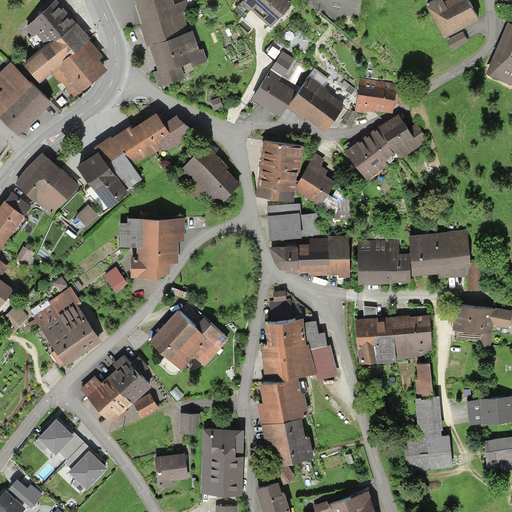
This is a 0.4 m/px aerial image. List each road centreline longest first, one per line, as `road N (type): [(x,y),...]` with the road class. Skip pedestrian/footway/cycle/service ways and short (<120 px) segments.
road 1 (residential): [(229,137),(248,125),(339,134),(398,109),(481,53),(491,30),(488,0)]
road 2 (residential): [(250,220),(196,239),(141,317),(57,388)]
road 3 (residential): [(268,274),(240,400),(249,511)]
road 4 (unclassified): [(390,511),(322,295)]
road 5 (residential): [(322,295),(511,302)]
road 6 (residential): [(57,388),(156,511)]
road 7 (residential): [(114,75),(229,137)]
road 8 (secondary): [(26,156),(98,102),(114,75)]
